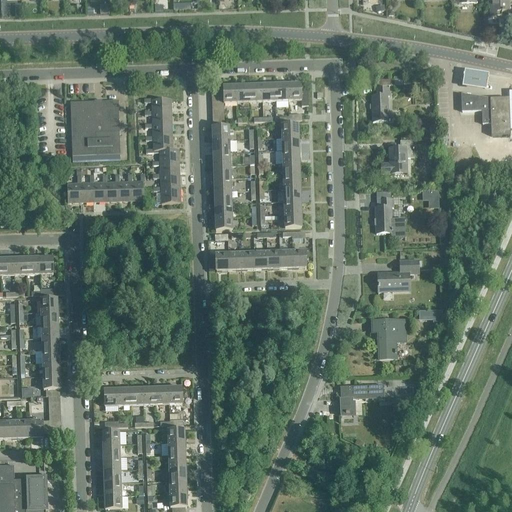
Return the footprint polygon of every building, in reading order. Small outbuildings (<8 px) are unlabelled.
[(511,0),(489,0),(490,4),(490,17),(501,17),(501,14),(504,14),(504,13),(509,13),(508,6),(511,5),(511,0)] [(488,75),(464,71),(463,75),(461,84),(461,88),(486,92),(486,88),(488,79),(488,75)] [(301,86),(287,87),(287,104),(301,103),(301,109),(308,108),(308,93),(301,94),(301,86)] [(274,87),(262,88),(263,105),(275,104),(274,87)] [(287,87),(274,87),(275,104),(287,104),(287,87)] [(262,88),(249,89),(250,105),(263,105),(262,88)] [(224,92),(224,99),(224,106),(237,106),(236,89),(224,90),(224,92)] [(249,89),(236,89),(237,106),(250,105),(249,89)] [(387,98),(390,98),(390,90),(377,90),(377,98),(372,98),(373,124),(388,124),(387,98)] [(224,99),(224,92),(212,92),(212,100),(224,99)] [(511,100),(490,101),(461,97),(462,113),(482,113),(482,126),(491,125),(491,137),(511,136),(511,100)] [(224,107),(224,106),(224,99),(212,100),(212,107),(224,107)] [(152,105),(153,113),(153,115),(172,115),(171,102),(152,102),(152,101),(144,101),(144,105),(152,105)] [(97,157),(120,156),(119,134),(118,102),(103,103),(103,105),(95,105),(95,103),(70,104),(71,120),(76,120),(77,142),(72,142),(72,158),(97,157)] [(424,112),(424,125),(435,124),(434,103),(427,104),(428,112),(424,112)] [(225,115),(224,107),(212,107),(212,115),(225,115)] [(153,117),(153,126),(154,128),(172,128),(172,115),(153,115),(153,113),(144,114),(145,118),(153,117)] [(225,115),(212,115),(213,123),(225,122),(225,115)] [(213,123),(213,131),(227,130),(227,123),(225,123),(225,122),(213,123)] [(153,130),(154,139),(154,141),(173,140),(172,128),(154,128),(153,126),(145,126),(145,130),(153,130)] [(282,128),(282,141),(299,141),(299,128),(282,128)] [(213,131),(213,143),(230,143),(230,130),(227,130),(213,131)] [(154,143),(154,151),(154,153),(173,152),(173,140),(154,141),(154,139),(145,139),(145,143),(154,143)] [(282,141),(283,154),(300,154),(299,141),(282,141)] [(213,143),(213,156),(231,156),(230,143),(213,143)] [(406,160),(413,160),(413,143),(400,143),(400,150),(389,151),(390,165),(381,166),(381,176),(406,175),(406,160)] [(160,155),(160,164),(160,165),(179,164),(179,152),(173,152),(154,153),(154,151),(145,152),(146,155),(160,155)] [(264,152),(264,161),(276,161),(276,152),(264,152)] [(283,154),(283,166),(300,166),(300,154),(283,154)] [(213,156),(214,169),(231,169),(231,156),(213,156)] [(160,168),(161,177),(161,178),(180,177),(179,164),(160,165),(160,164),(152,164),(153,168),(160,168)] [(283,166),(284,179),(300,179),(300,166),(283,166)] [(214,169),(214,182),(232,181),(231,169),(214,169)] [(128,184),(120,185),(118,185),(119,204),(132,204),(131,185),(132,184),(132,176),(128,176),(128,184)] [(140,184),(132,184),(131,185),(132,204),(144,203),(143,184),(145,184),(144,176),(140,176),(140,184)] [(90,185),(82,186),(80,186),(81,205),(93,205),(93,186),(94,185),(94,177),(90,178),(90,185)] [(103,185),(94,185),(93,186),(93,205),(106,205),(105,185),(107,185),(107,177),(102,177),(103,185)] [(115,185),(107,185),(105,185),(106,205),(119,204),(118,185),(120,185),(119,177),(115,177),(115,185)] [(161,181),(161,189),(161,190),(180,189),(180,177),(161,178),(161,177),(153,177),(153,181),(161,181)] [(80,186),(82,186),(81,178),(77,178),(77,186),(68,186),(68,206),(81,205),(80,186)] [(284,179),(284,193),(301,192),(300,179),(284,179)] [(214,182),(215,195),(232,194),(232,181),(214,182)] [(161,190),(161,189),(153,189),(153,193),(161,193),(162,206),(181,206),(180,189),(161,190)] [(284,193),(284,205),(301,204),(301,192),(284,193)] [(441,210),(440,192),(424,192),(424,201),(430,201),(430,210),(441,210)] [(215,195),(215,207),(232,207),(232,194),(215,195)] [(394,235),(394,238),(404,237),(403,222),(392,222),(391,210),(393,210),(393,201),(380,202),(381,210),(375,210),(376,236),(392,235),(394,235)] [(284,205),(285,218),(302,217),(301,204),(284,205)] [(215,207),(216,220),(233,219),(232,207),(215,207)] [(302,217),(285,218),(285,231),(302,230),(302,217)] [(233,219),(216,220),(216,233),(233,232),(233,219)] [(306,253),(293,254),(293,271),(307,271),(306,253)] [(280,254),(267,255),(268,272),(281,272),(280,254)] [(293,254),(280,254),(281,272),(293,271),(293,254)] [(255,255),(241,256),(242,273),(255,273),(255,255)] [(267,255),(255,255),(255,273),(268,272),(267,255)] [(229,274),(229,256),(215,257),(216,274),(229,274)] [(241,256),(229,256),(229,274),(242,273),(241,256)] [(40,259),(27,260),(28,277),(41,277),(40,259)] [(53,259),(40,259),(41,277),(54,276),(53,259)] [(14,260),(2,261),(2,278),(15,278),(14,260)] [(27,260),(14,260),(15,278),(28,277),(27,260)] [(414,270),(419,270),(419,263),(399,264),(400,275),(378,275),(378,296),(392,295),(392,294),(409,293),(409,277),(414,277),(414,270)] [(41,301),(41,315),(58,314),(58,301),(41,301)] [(434,324),(445,324),(445,311),(423,311),(423,320),(434,320),(434,324)] [(41,315),(42,327),(58,326),(58,314),(41,315)] [(396,343),(406,343),(406,323),(373,324),(373,335),(379,335),(380,361),(397,360),(396,343)] [(42,327),(42,340),(59,339),(58,326),(42,327)] [(42,340),(42,353),(59,352),(59,339),(42,340)] [(42,353),(43,365),(60,365),(59,352),(42,353)] [(43,365),(43,379),(60,378),(60,365),(43,365)] [(47,398),(49,398),(60,398),(60,391),(61,391),(60,378),(43,379),(44,391),(47,391),(47,398)] [(353,402),(384,401),(384,387),(341,388),(341,400),(339,400),(340,417),(353,417),(353,402)] [(24,398),(34,397),(33,389),(23,389),(24,398)] [(169,390),(157,391),(157,407),(170,407),(169,390)] [(182,390),(169,390),(170,407),(182,406),(182,390)] [(130,391),(117,392),(118,408),(130,407),(130,391)] [(143,391),(130,391),(130,407),(143,407),(143,391)] [(157,391),(143,391),(143,407),(157,407),(157,391)] [(118,408),(117,392),(105,392),(105,408),(118,408)] [(50,421),(50,436),(61,435),(60,398),(49,398),(50,421)] [(44,436),(50,436),(50,421),(43,421),(43,423),(29,423),(29,439),(44,439),(44,436)] [(17,423),(4,424),(5,440),(17,440),(17,423)] [(29,423),(17,423),(17,440),(29,439),(29,423)] [(169,432),(169,445),(185,444),(185,431),(169,432)] [(103,434),(104,447),(120,446),(120,433),(103,434)] [(169,445),(170,458),(186,458),(185,444),(169,445)] [(104,447),(104,460),(121,460),(120,446),(104,447)] [(170,458),(170,470),(186,470),(186,458),(170,458)] [(104,460),(104,473),(121,473),(121,460),(104,460)] [(45,511),(45,480),(28,481),(13,482),(9,480),(13,467),(12,467),(12,468),(0,467),(0,511),(45,511)] [(170,470),(170,483),(187,482),(186,470),(170,470)] [(104,473),(105,486),(121,485),(121,473),(104,473)] [(170,483),(171,496),(187,496),(187,482),(170,483)] [(105,486),(105,498),(122,498),(121,485),(105,486)] [(171,496),(171,509),(173,509),(173,511),(185,511),(186,509),(187,509),(187,496),(171,496)] [(106,511),(119,511),(122,511),(122,498),(105,498),(105,511),(106,511)]
